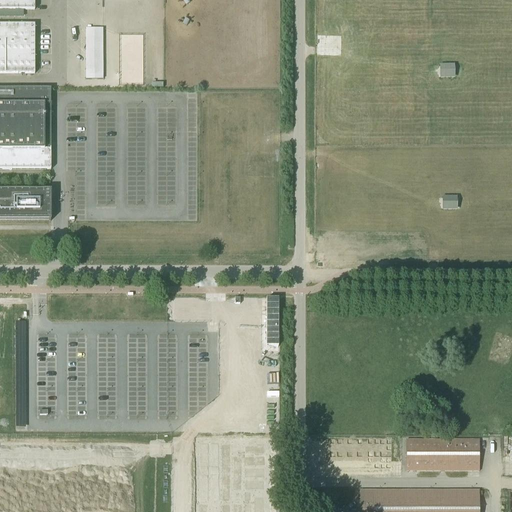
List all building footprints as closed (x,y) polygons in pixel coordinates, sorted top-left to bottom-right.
[(0,0),(0,221),(50,222),(50,192),(0,192),(0,170),(50,171),(50,92),(50,90),(0,89),(0,74),(34,75),(34,26),(0,25),(0,10),(34,10),(34,0),(0,0)] [(103,82),(103,32),(85,32),(85,82),(103,82)] [(121,35),(121,50),(142,50),(142,35),(121,35)] [(454,67),(439,67),(439,80),(454,80),(454,67)] [(197,511),(266,511),(267,441),(197,441),(197,511)] [(479,441),(412,441),(405,441),(405,472),(479,472),(479,441)] [(478,511),(479,492),(373,492),(359,492),(359,511),(478,511)]
